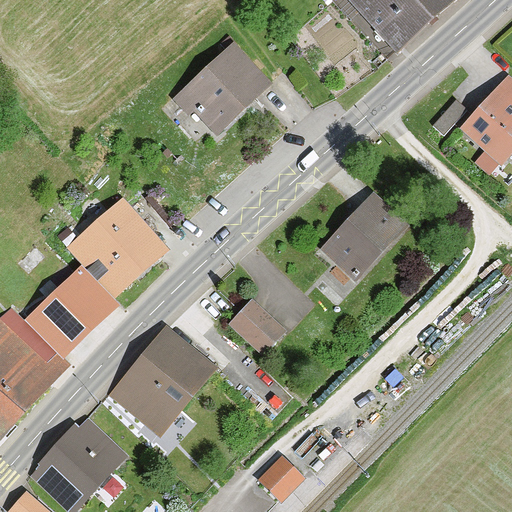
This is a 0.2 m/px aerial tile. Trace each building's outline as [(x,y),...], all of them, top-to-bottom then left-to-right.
[(327,0),(382,60),(450,0),(327,0)] [(227,45),(172,97),(214,142),(269,90),(227,45)] [(511,84),(501,75),(453,133),(502,172),(511,159),(511,84)] [(366,192),(317,249),(356,283),(405,227),(366,192)] [(168,252),(120,202),(69,252),(118,301),(168,252)] [(24,325),(66,363),(118,301),(77,266),(24,325)] [(249,297),(226,324),(265,357),(288,329),(249,297)] [(0,436),(66,363),(24,325),(7,313),(0,318),(0,436)] [(215,372),(164,331),(108,401),(159,442),(215,372)] [(79,420),(34,477),(76,511),(79,511),(125,458),(79,420)] [(283,457),(258,482),(279,502),(303,477),(283,457)] [(47,511),(26,492),(8,511),(9,511),(47,511)]
